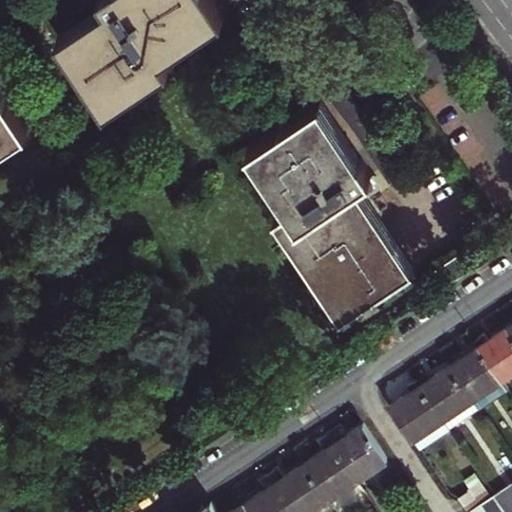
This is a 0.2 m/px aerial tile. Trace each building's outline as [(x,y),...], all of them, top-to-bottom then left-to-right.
[(103,119),(165,78),(158,67),(221,26),(203,0),(99,0),(93,4),(101,16),(54,46),(103,119)] [(380,0),(342,0),(356,18),(380,0)] [(0,153),(29,134),(0,89),(0,153)] [(298,115),(246,150),(285,210),(272,219),(341,321),(416,271),(358,187),(372,178),(320,100),(298,115)] [(437,294),(472,271),(461,255),(427,278),(437,294)] [(511,373),(511,337),(507,330),(495,337),(488,342),(483,337),(475,344),(500,381),(511,373)] [(460,361),(448,369),(470,402),(500,381),(475,344),(465,350),(469,355),(460,361)] [(425,376),(415,383),(441,421),(470,402),(448,369),(437,376),(429,382),(425,376)] [(470,402),(478,413),(508,392),(500,381),(470,402)] [(441,421),(415,383),(406,389),(410,395),(402,400),(389,408),(412,441),(441,421)] [(412,441),(420,451),(449,432),(441,421),(412,441)] [(334,427),(323,435),(327,439),(356,483),(384,463),(361,427),(345,439),(336,426),(334,427)] [(314,459),(304,466),(328,502),(356,483),(327,439),(316,444),(323,453),(314,459)] [(313,511),(328,502),(304,466),(291,474),(284,479),(276,469),(268,474),(293,511),(313,511)] [(256,497),(244,505),(248,511),(293,511),(268,474),(259,481),(265,491),(256,497)] [(462,497),(471,511),(479,505),(492,496),(483,482),(462,497)] [(511,511),(511,482),(492,496),(503,511),(511,511)] [(503,511),(492,496),(479,505),(484,511),(503,511)]
